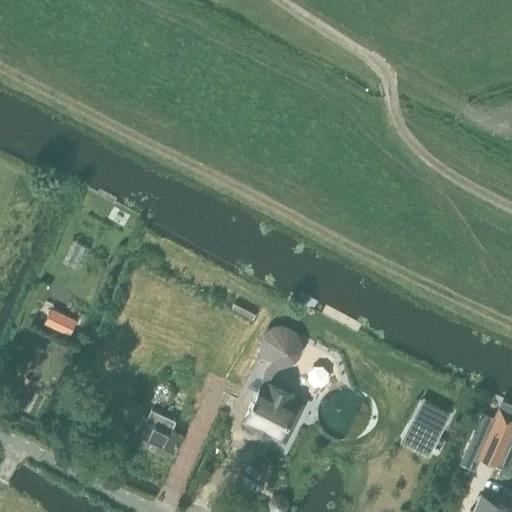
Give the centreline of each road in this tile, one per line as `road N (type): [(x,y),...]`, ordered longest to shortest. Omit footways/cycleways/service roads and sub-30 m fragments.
road 1 (track): [(511,328),(0,64)]
road 2 (track): [(282,0),(388,73),(393,124),(425,158)]
road 3 (track): [(425,158),(511,307)]
road 4 (unclassified): [(142,511),(0,438)]
road 5 (track): [(511,17),(388,73)]
